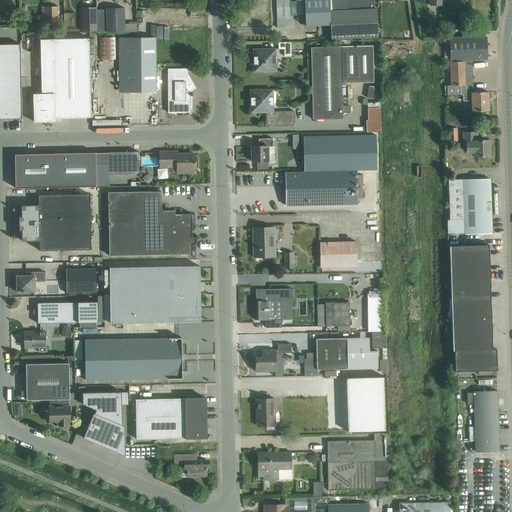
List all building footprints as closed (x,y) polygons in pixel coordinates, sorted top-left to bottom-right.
[(295,0),(296,0),(297,0),(304,0),(305,26),(331,25),(331,39),(379,37),(377,9),(375,9),(374,0),(295,0)] [(63,24),(63,12),(58,12),(58,7),(44,8),(45,24),(63,24)] [(96,7),(82,8),(83,32),(97,31),(96,7)] [(126,31),(125,8),(107,8),(108,32),(126,31)] [(116,36),(101,37),(101,59),(116,58),(116,36)] [(486,37),(449,38),(444,38),(445,62),(450,61),(451,85),(447,85),(447,92),(472,92),(471,60),(487,60),(486,37)] [(43,118),(91,117),(89,38),(40,39),(42,94),(33,94),(34,122),(43,122),(43,118)] [(126,38),(126,82),(126,92),(156,92),(156,38),(126,38)] [(291,56),(291,42),(279,43),(279,49),(285,49),(285,56),(291,56)] [(21,44),(0,44),(0,119),(22,119),(21,44)] [(313,119),(343,118),(343,113),(350,113),(349,83),(374,82),(373,45),(341,46),(311,47),(313,119)] [(275,49),(263,49),(253,49),(254,72),(264,71),(276,71),(275,49)] [(168,69),(168,113),(190,112),(190,95),(189,93),(188,91),(185,90),(185,81),(188,81),(188,68),(168,69)] [(408,86),(397,86),(398,101),(408,101),(408,86)] [(266,112),(266,126),(294,125),(294,111),(273,111),(272,90),(250,90),(251,112),(266,112)] [(472,92),(447,92),(447,95),(463,95),(463,101),(472,101),(472,111),(488,111),(488,92),(472,92)] [(366,132),(380,131),(380,107),(368,107),(368,119),(366,119),(366,132)] [(449,128),(449,141),(457,141),(457,128),(449,128)] [(489,141),(477,141),(477,132),(463,132),(463,144),(467,143),(467,152),(474,152),(474,156),(490,156),(489,141)] [(271,138),(268,139),(258,139),(259,146),(252,146),(252,162),(262,162),(268,161),(268,146),(273,146),(273,138),(271,138)] [(177,173),(180,173),(190,173),(190,170),(196,170),(195,155),(177,155),(177,151),(159,152),(160,167),(169,167),(168,164),(177,164),(177,173)] [(139,173),(139,162),(139,152),(108,152),(108,162),(108,174),(139,173)] [(96,186),(95,153),(15,154),(15,188),(96,186)] [(357,171),(295,173),(285,173),(286,205),(296,205),(358,203),(357,171)] [(145,176),(144,181),(148,184),(152,182),(152,177),(149,175),(145,176)] [(459,234),(482,233),(492,233),(490,179),(480,180),(449,180),(450,220),(464,220),(464,226),(459,227),(459,234)] [(151,192),(108,192),(109,256),(192,254),(192,244),(195,244),(194,246),(195,246),(198,236),(197,236),(196,238),(192,237),(191,214),(152,215),(151,192)] [(20,230),(22,230),(22,241),(39,241),(39,250),(91,249),(90,194),(38,195),(39,205),(21,205),(21,217),(20,217),(20,216),(19,216),(19,230),(20,230)] [(274,227),(267,227),(253,228),(254,257),(267,257),(271,257),(271,248),(274,248),(274,227)] [(321,267),(350,266),(350,242),(320,242),(321,267)] [(489,245),(450,246),(450,274),(490,273),(489,245)] [(293,253),(284,253),(284,270),(293,270),(293,253)] [(199,268),(200,268),(200,266),(110,267),(110,323),(201,321),(201,308),(199,308),(199,268)] [(95,292),(94,267),(64,268),(64,293),(95,292)] [(35,282),(45,282),(44,272),(25,272),(25,276),(16,276),(17,292),(35,292),(35,282)] [(490,273),(450,274),(451,302),(491,300),(490,273)] [(282,316),(288,316),(291,302),(291,289),(256,289),(256,301),(254,301),(254,320),(265,320),(266,328),(282,327),(281,319),(276,319),(275,301),(282,301),(282,316)] [(491,300),(451,302),(452,326),(492,325),(491,300)] [(97,302),(37,303),(37,304),(38,304),(38,309),(33,309),(33,313),(38,313),(38,321),(38,323),(80,323),(96,322),(98,322),(97,302)] [(326,326),(350,326),(349,302),(325,302),(326,326)] [(69,336),(71,325),(64,323),(62,334),(69,336)] [(492,325),(452,326),(453,351),(493,349),(492,325)] [(24,332),(24,348),(46,347),(46,331),(24,332)] [(372,348),(384,348),(384,332),(372,332),(372,348)] [(86,380),(172,378),(182,378),(181,338),(86,340),(86,380)] [(347,338),(316,339),(317,353),(317,369),(348,369),(378,368),(377,351),(369,351),(369,344),(347,344),(347,338)] [(277,353),(291,353),(291,344),(277,344),(277,353)] [(493,349),(453,351),(454,371),(497,370),(496,349),(493,349)] [(256,372),(279,371),(278,364),(276,364),(275,350),(262,350),(262,357),(255,358),(256,372)] [(307,358),(304,358),(305,376),(317,376),(317,369),(317,353),(307,353),(307,358)] [(56,426),(68,425),(68,422),(70,422),(70,406),(69,406),(69,399),(69,363),(26,364),(27,400),(50,400),(50,406),(49,406),(50,423),(56,423),(56,426)] [(384,377),(346,378),(348,432),(386,431),(384,377)] [(346,418),(345,385),(325,386),(325,418),(346,418)] [(83,438),(99,444),(99,445),(102,446),(105,447),(105,448),(105,447),(108,448),(108,449),(108,448),(111,450),(112,450),(114,451),(114,452),(115,451),(117,452),(117,453),(118,452),(125,455),(124,426),(122,425),(122,391),(82,392),(82,404),(96,410),(94,414),(93,413),(83,438)] [(475,404),(476,452),(489,451),(499,451),(497,391),(487,391),(474,392),(474,393),(467,393),(468,404),(475,404)] [(136,399),(136,430),(136,439),(206,438),(205,398),(136,399)] [(274,398),(266,399),(256,399),(257,426),(275,425),(274,398)] [(374,434),(374,440),(327,442),(328,462),(328,490),(388,489),(387,461),(386,433),(374,434)] [(268,452),(258,452),(258,480),(268,480),(291,479),(291,470),(290,452),(268,452)] [(307,459),(313,465),(320,459),(314,453),(307,459)] [(207,460),(191,461),(191,454),(173,454),(174,464),(186,464),(187,477),(201,476),(201,475),(207,475),(207,460)] [(313,481),(313,495),(322,495),(321,481),(313,481)] [(277,503),(277,505),(267,506),(267,511),(313,511),(313,502),(328,502),(327,498),(313,498),(313,497),(285,498),(285,505),(282,505),(282,503),(277,503)] [(328,502),(313,502),(313,511),(328,511),(328,510),(328,505),(328,502)] [(450,511),(450,502),(399,503),(399,511),(450,511)]
